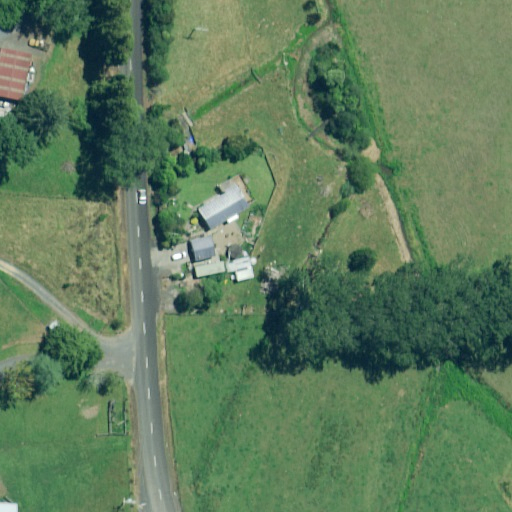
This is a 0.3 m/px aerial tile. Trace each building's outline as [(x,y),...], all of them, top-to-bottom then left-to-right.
[(28,54),(0,48),(0,97),(19,101),(28,54)] [(247,205),(235,187),(222,195),(196,210),(208,229),(223,219),(247,205)] [(213,257),(210,238),(190,241),(193,261),(213,257)] [(222,272),(220,263),(193,268),(195,277),(222,272)] [(13,511),(14,505),(0,503),(0,511),(13,511)]
